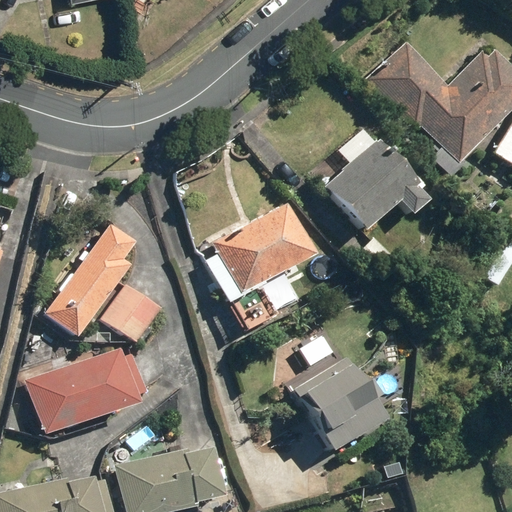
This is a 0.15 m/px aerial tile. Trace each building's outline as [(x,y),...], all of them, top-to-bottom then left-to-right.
[(467,161),(464,158),(511,108),(511,64),(495,48),(488,56),(482,50),(452,81),(405,36),(366,77),(360,83),(415,135),(421,129),(440,148),(429,160),(450,180),(467,161)] [(511,127),(496,153),(511,162),(511,127)] [(409,188),(413,185),(359,130),(332,157),(343,168),(321,191),(363,234),(391,206),(405,221),(423,203),(409,188)] [(211,241),(218,255),(205,261),(227,302),(244,293),(317,256),(289,201),(211,241)] [(125,257),(138,240),(112,221),(44,316),(79,341),(134,264),(125,257)] [(511,267),(511,239),(500,233),(478,274),(501,287),(511,267)] [(401,263),(374,235),(356,254),(382,281),(401,263)] [(161,307),(127,283),(103,319),(137,343),(161,307)] [(135,354),(125,358),(121,348),(24,380),(43,436),(136,406),(150,401),(135,354)] [(380,374),(358,387),(337,354),(283,389),(326,458),(381,423),(374,412),(396,399),(380,374)] [(124,511),(176,511),(197,508),(195,500),(225,494),(215,444),(115,464),(124,511)] [(0,511),(114,511),(106,470),(0,493),(0,511)]
